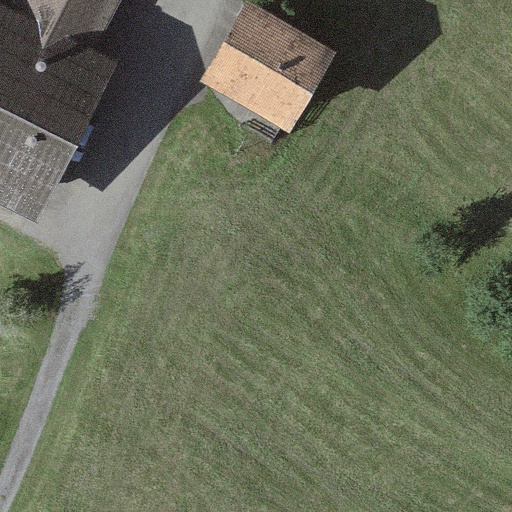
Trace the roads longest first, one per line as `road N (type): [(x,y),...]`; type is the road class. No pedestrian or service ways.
road 1 (unclassified): [(205,0),(95,263)]
road 2 (track): [(95,263),(0,497)]
